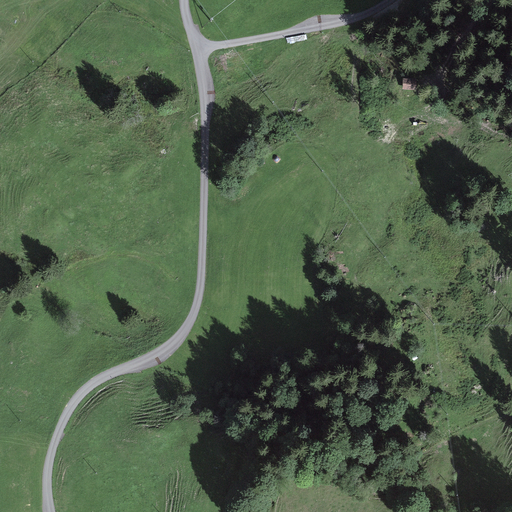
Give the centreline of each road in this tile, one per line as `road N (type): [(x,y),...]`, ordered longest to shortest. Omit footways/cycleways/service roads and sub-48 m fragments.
road 1 (track): [(184,0),(205,92),(198,298),(172,345),(77,397),(49,461),(51,511)]
road 2 (track): [(199,49),(359,18),(391,0)]
